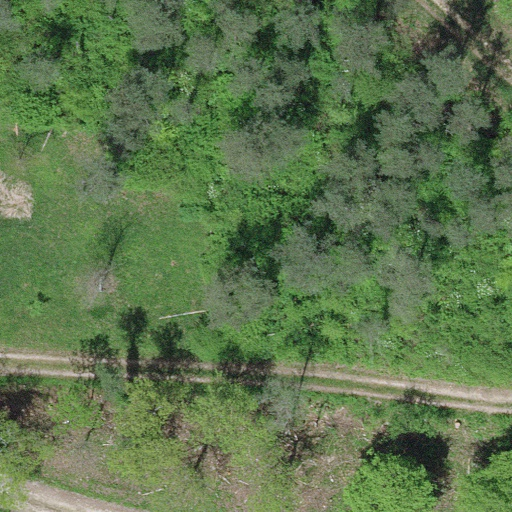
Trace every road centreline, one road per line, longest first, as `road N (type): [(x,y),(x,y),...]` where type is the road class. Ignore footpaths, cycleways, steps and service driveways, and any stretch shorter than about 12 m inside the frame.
road 1 (track): [(0,365),(327,377),(511,399)]
road 2 (track): [(511,81),(423,0)]
